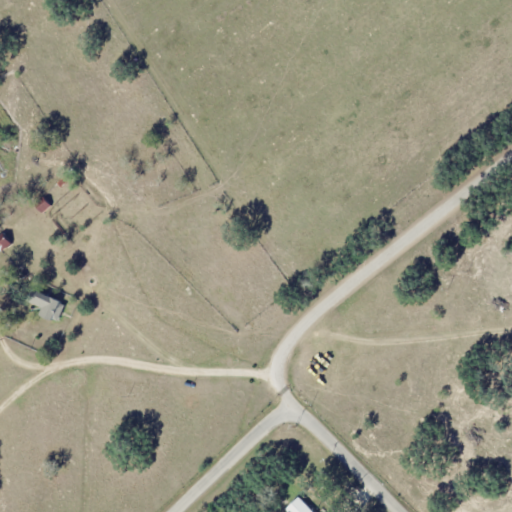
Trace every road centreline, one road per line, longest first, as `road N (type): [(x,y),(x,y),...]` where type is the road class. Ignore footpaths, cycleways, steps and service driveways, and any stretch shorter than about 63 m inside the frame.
road 1 (residential): [(395,511),(290,405),(278,355),(320,309),(511,155)]
road 2 (residential): [(173,511),(290,405)]
